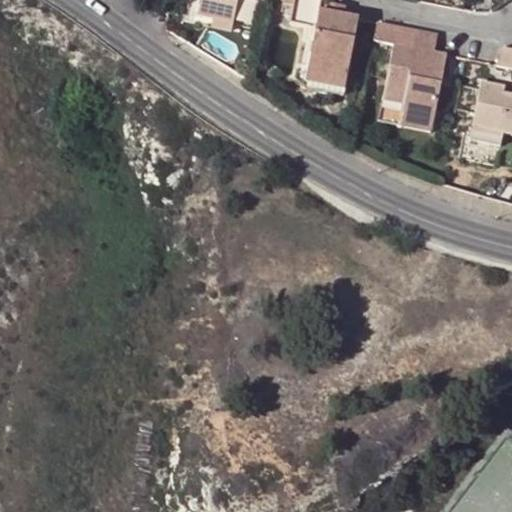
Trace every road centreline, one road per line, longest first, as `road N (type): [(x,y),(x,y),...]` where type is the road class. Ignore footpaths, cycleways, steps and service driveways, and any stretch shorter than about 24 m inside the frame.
road 1 (secondary): [(74,0),(307,160),(383,199),(511,238)]
road 2 (residential): [(371,0),(470,25),(511,19)]
